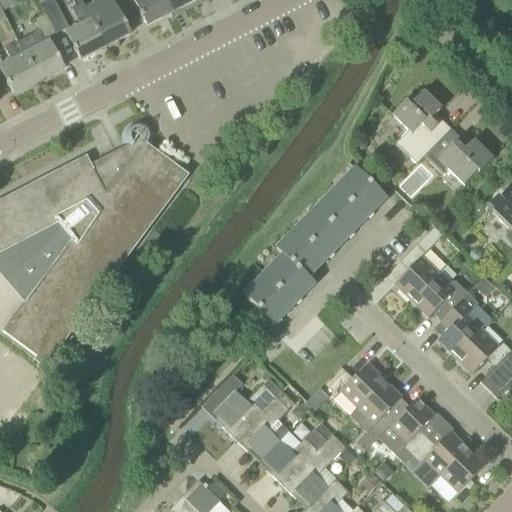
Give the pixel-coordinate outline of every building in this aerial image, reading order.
[(46,16),(56,36),(69,30),(53,0),(49,0),(44,3),(40,5),(46,16)] [(101,0),(85,8),(84,9),(104,49),(129,36),(125,28),(126,27),(124,24),(123,24),(113,6),(124,0),(101,0)] [(171,15),(163,0),(133,0),(140,15),(139,16),(141,20),(142,19),(147,27),(171,15)] [(163,0),(171,15),(196,2),(194,0),(163,0)] [(80,62),(104,49),(84,9),(85,8),(83,4),(71,11),(80,28),(66,35),(74,50),(72,50),(74,54),(76,54),(80,62)] [(39,33),(17,44),(38,84),(62,71),(58,63),(60,62),(58,58),(56,59),(48,44),(45,46),(44,42),(56,36),(46,16),(34,23),(39,33)] [(5,50),(11,63),(0,69),(0,70),(7,84),(6,85),(8,89),(9,88),(13,96),(38,84),(17,44),(5,50)] [(417,166),(424,159),(446,137),(430,121),(440,111),(422,94),(413,104),(408,100),(392,117),(408,133),(395,146),(417,166)] [(38,361),(178,172),(149,150),(151,148),(153,145),(154,142),(154,139),(154,136),(153,132),(151,129),(148,126),(145,124),(141,123),(137,122),(133,123),(130,124),(127,126),(124,128),(122,131),(121,135),(121,138),(121,142),(122,146),(124,149),(89,167),(75,174),(73,169),(61,175),(64,180),(40,192),(38,188),(26,194),(29,198),(4,211),(1,207),(0,207),(0,271),(25,301),(1,334),(38,361)] [(462,153),(446,137),(424,159),(442,176),(447,171),(462,187),(475,173),(478,176),(491,162),(472,143),(462,153)] [(346,186),(337,194),(365,222),(386,201),(354,170),(342,182),(346,186)] [(387,173),(380,180),(389,188),(396,181),(387,173)] [(346,242),(365,222),(337,194),(334,191),(322,202),(326,206),(318,214),(317,214),(346,242)] [(511,197),(510,199),(508,198),(491,215),(508,232),(504,237),(511,244),(511,197)] [(306,226),(298,234),(326,262),(346,242),(317,214),(318,214),(314,211),(303,222),(306,226)] [(308,280),(326,262),(298,234),(295,231),(284,242),(287,245),(278,254),(281,257),(307,281),(308,280)] [(393,287),(410,304),(437,276),(420,260),(425,255),(416,247),(399,264),(407,272),(393,287)] [(281,257),(270,268),(274,271),(265,280),(265,281),(293,308),(314,286),(308,280),(307,281),(281,257)] [(450,314),(467,297),(458,288),(454,293),(437,276),(410,304),(428,320),(442,306),(450,314)] [(265,280),(262,277),(251,288),(254,291),(245,301),(274,328),(293,308),(265,281),(265,280)] [(475,305),(467,297),(450,314),(441,324),(448,332),(437,343),(454,360),(481,333),(464,316),(475,305)] [(493,370),(510,353),(502,345),(498,349),(481,333),(454,360),(471,377),(485,362),(493,370)] [(479,385),(495,400),(511,382),(511,354),(510,353),(493,370),(479,385)] [(356,411),(384,383),(366,367),(352,381),(344,373),(327,390),(335,399),(340,394),(356,411)] [(234,442),(281,394),(272,385),(266,390),(263,387),(246,404),(235,394),(242,386),(232,377),(204,406),(224,426),(221,430),(234,442)] [(378,440),(389,429),(394,423),(386,415),(401,400),(384,383),(356,411),(349,419),(367,435),(364,438),(372,446),(378,440)] [(250,451),(261,462),(287,435),(276,424),(288,412),(293,406),(281,394),(234,442),(246,454),(250,451)] [(304,406),(312,415),(319,408),(311,399),(304,406)] [(399,439),(387,450),(402,466),(410,458),(427,441),(419,433),(433,418),(416,401),(394,423),(389,429),(399,439)] [(423,462),(440,479),(467,451),(450,434),(435,449),(427,441),(410,458),(418,466),(419,466),(423,462)] [(287,435),(261,462),(273,473),(269,476),(282,489),(317,453),(304,441),(299,446),(287,435)] [(298,498),(309,508),(309,509),(328,489),(327,489),(316,479),(344,450),(332,438),(317,453),(282,489),(294,501),(298,498)] [(452,499),(461,508),(478,491),(470,483),(484,468),(467,451),(440,479),(457,495),(452,499)] [(350,469),(357,462),(346,452),(339,459),(350,469)] [(380,485),(371,475),(359,485),(368,496),(380,485)] [(309,509),(309,508),(304,511),(338,511),(335,509),(349,494),(335,481),(327,489),(328,489),(309,509)] [(174,507),(178,511),(211,511),(219,504),(206,491),(207,489),(204,486),(202,488),(197,483),(174,507)]
